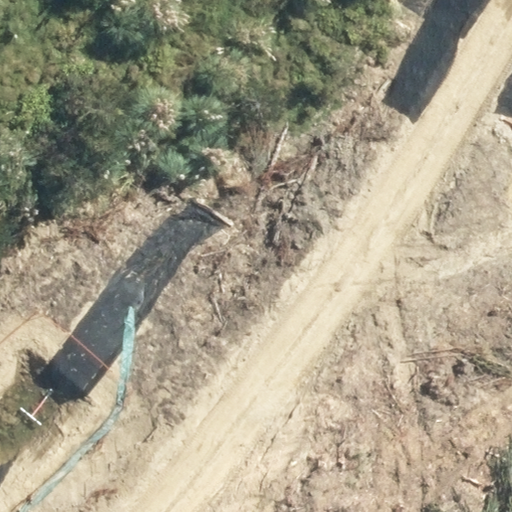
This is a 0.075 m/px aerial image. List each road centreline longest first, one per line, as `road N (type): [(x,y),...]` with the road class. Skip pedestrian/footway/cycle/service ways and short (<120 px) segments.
road 1 (trunk): [(0,359),(511,129)]
road 2 (trunk): [(511,231),(427,275),(0,446)]
